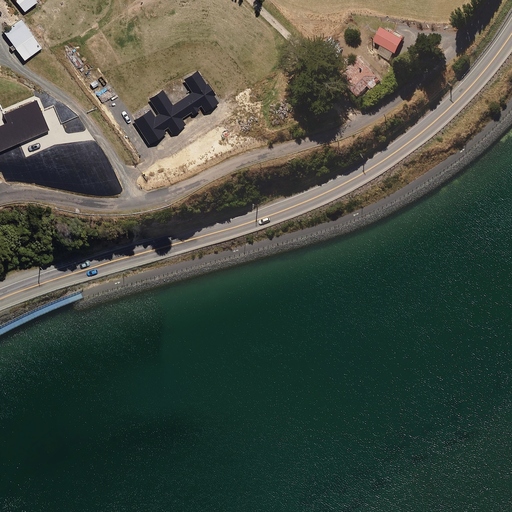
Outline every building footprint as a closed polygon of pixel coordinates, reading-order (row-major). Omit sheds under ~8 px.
[(36,2),(34,0),(13,0),(24,12),(36,2)] [(23,23),(6,35),(23,60),(41,48),(23,23)] [(403,40),(381,28),(373,42),(382,47),(378,54),(390,60),(394,53),(396,55),(403,40)] [(218,102),(197,71),(184,80),(192,92),(172,105),(162,90),(149,99),(159,113),(154,117),(150,110),(134,120),(150,144),(165,133),(163,130),(168,126),(172,133),(185,124),(181,119),(190,112),(192,114),(202,107),(205,111),(218,102)] [(359,97),(363,102),(379,86),(375,82),(359,97)] [(213,152),(207,138),(201,140),(207,154),(213,152)]
